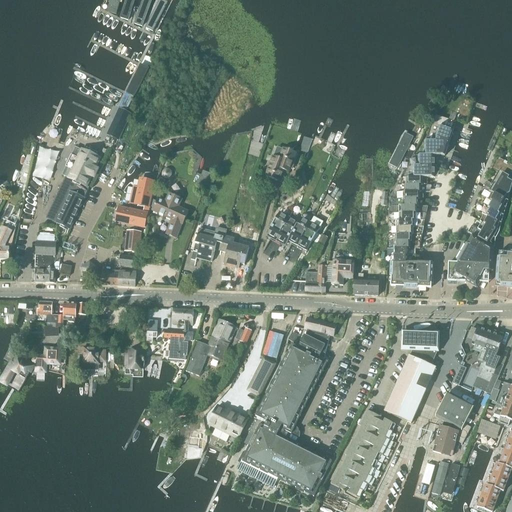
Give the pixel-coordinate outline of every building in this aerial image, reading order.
[(120,0),(110,0),(107,13),(117,16),(120,0)] [(134,0),(125,0),(120,19),(129,22),(134,0)] [(150,0),(140,0),(133,26),(142,28),(150,0)] [(168,4),(160,0),(159,0),(145,29),(153,33),(168,4)] [(147,50),(133,79),(141,82),(155,53),(147,50)] [(137,66),(129,63),(122,77),(130,80),(137,66)] [(120,110),(114,123),(126,129),(133,115),(121,110),(120,110)] [(424,156),(432,156),(444,156),(456,123),(434,116),(425,142),(424,156)] [(413,138),(405,134),(389,164),(397,169),(400,164),(413,138)] [(289,173),(297,154),(282,148),(278,158),(272,156),(264,177),(279,183),(284,171),(289,173)] [(73,171),(69,179),(86,187),(99,159),(83,151),(79,159),(75,157),(70,169),(73,171)] [(410,161),(414,153),(410,151),(406,159),(410,161)] [(432,167),(432,156),(424,156),(418,156),(418,167),(432,167)] [(511,168),(511,166),(499,159),(494,168),(500,172),(499,175),(501,177),(510,181),(511,177),(508,175),(511,168)] [(431,178),(432,167),(418,167),(412,167),(413,178),(423,178),(431,178)] [(169,169),(168,169),(167,169),(166,169),(165,169),(164,170),(163,171),(162,171),(162,172),(162,173),(162,174),(162,175),(162,176),(163,177),(164,178),(164,179),(165,179),(166,179),(167,179),(168,179),(169,179),(170,178),(171,177),(172,176),(172,175),(172,174),(172,173),(172,172),(171,172),(171,171),(170,170),(169,169)] [(210,191),(216,175),(204,170),(198,186),(210,191)] [(493,185),(489,191),(492,193),(492,194),(502,199),(503,198),(505,199),(507,196),(510,194),(511,185),(511,182),(501,177),(499,175),(498,177),(493,185)] [(421,186),(423,186),(423,178),(413,178),(408,178),(408,186),(421,186)] [(154,183),(153,183),(146,181),(141,180),(135,204),(148,207),(152,189),(153,184),(154,183)] [(489,191),(493,185),(492,185),(487,182),(484,189),(489,191)] [(71,192),(56,224),(71,231),(86,199),(71,192)] [(386,201),(388,192),(382,192),(381,200),(380,200),(379,206),(386,207),(387,201),(386,201)] [(178,207),(181,199),(170,194),(166,201),(159,198),(153,210),(172,219),(166,234),(176,238),(182,224),(183,224),(188,212),(178,207)] [(502,199),(492,194),(494,195),(491,201),(492,202),(501,207),(502,206),(506,199),(505,199),(503,198),(502,199)] [(501,207),(492,202),(488,209),(489,210),(499,214),(499,213),(504,206),(502,206),(501,207)] [(123,209),(120,223),(144,228),(147,214),(123,209)] [(499,214),(489,210),(486,217),(497,223),(497,221),(502,214),(499,213),(499,214)] [(277,241),(289,217),(280,212),(267,236),(277,241)] [(366,212),(358,213),(360,239),(369,239),(366,212)] [(286,246),(289,241),(298,223),(289,217),(277,241),(286,246)] [(497,223),(486,217),(487,218),(484,225),(485,225),(494,230),(495,229),(499,222),(497,221),(497,223)] [(298,246),(311,223),(301,218),(298,223),(289,241),(298,246)] [(0,259),(11,260),(11,247),(13,234),(15,226),(5,221),(1,229),(0,231),(0,259)] [(308,251),(320,228),(311,223),(298,246),(308,251)] [(494,239),(495,240),(499,233),(496,231),(497,230),(495,229),(494,230),(485,225),(482,231),(492,238),(494,239)] [(193,252),(191,260),(196,261),(197,257),(213,261),(216,250),(221,252),(225,236),(227,231),(217,228),(216,234),(209,232),(200,230),(199,235),(194,252),(193,252)] [(257,242),(260,232),(254,230),(251,240),(257,242)] [(124,252),(139,253),(141,233),(127,231),(124,252)] [(494,248),(495,246),(491,244),(494,239),(492,238),(482,231),(478,238),(494,248)] [(323,247),(328,238),(322,235),(317,244),(323,247)] [(225,236),(221,252),(227,253),(224,265),(239,269),(241,264),(245,265),(249,248),(251,243),(235,239),(225,236)] [(494,248),(478,238),(476,237),(471,246),(468,244),(457,263),(493,266),(494,248)] [(56,242),(37,243),(36,282),(56,283),(56,282),(56,242)] [(315,265),(323,248),(315,243),(306,261),(315,265)] [(508,286),(507,288),(511,288),(511,253),(500,253),(497,285),(508,286)] [(135,267),(136,257),(121,256),(120,266),(135,267)] [(354,280),(355,261),(335,259),(333,285),(335,285),(335,287),(338,288),(340,286),(343,286),(344,279),(354,280)] [(90,262),(81,268),(84,279),(95,280),(99,269),(90,262)] [(432,263),(417,263),(408,263),(406,263),(392,263),(390,263),(390,274),(392,274),(392,277),(391,286),(405,286),(417,287),(431,288),(432,263)] [(493,272),(493,266),(457,263),(449,263),(448,282),(466,282),(478,288),(477,287),(486,272),(493,272)] [(326,292),(327,267),(319,266),(318,282),(307,281),(306,291),(326,292)] [(135,287),(136,273),(102,271),(102,280),(98,280),(97,285),(135,287)] [(363,279),(363,275),(359,275),(359,279),(355,279),(354,295),(378,296),(379,280),(363,279)] [(51,318),(52,303),(39,302),(39,310),(37,310),(36,316),(48,316),(48,318),(51,318)] [(85,316),(85,308),(75,307),(75,304),(64,303),(63,317),(58,317),(58,324),(63,325),(63,320),(68,321),(68,323),(74,323),(74,318),(75,318),(75,315),(85,316)] [(183,326),(184,312),(174,311),(173,325),(183,326)] [(192,326),(194,313),(184,312),(183,326),(185,326),(184,333),(165,332),(164,338),(171,339),(169,359),(177,360),(179,343),(179,339),(184,339),(183,341),(192,342),(192,333),(188,333),(189,325),(192,326)] [(333,336),(336,326),(307,319),(304,329),(306,330),(305,336),(304,336),(298,348),(292,345),(256,416),(257,417),(249,432),(255,435),(242,461),(313,497),(321,482),(322,482),(324,477),(324,476),(331,462),(296,443),(299,438),(296,437),(298,432),(293,429),(327,362),(323,361),(330,335),(333,336)] [(222,361),(236,327),(219,320),(208,346),(211,348),(208,355),(212,357),(211,358),(218,361),(219,360),(222,361)] [(240,329),(236,339),(247,344),(253,331),(246,328),(244,331),(240,329)] [(472,329),(469,338),(473,340),(471,346),(474,347),(473,352),(480,354),(482,349),(485,350),(491,334),(478,329),(477,331),(472,329)] [(438,351),(439,334),(402,332),(402,349),(413,350),(410,357),(409,356),(384,412),(411,424),(436,368),(429,366),(436,350),(438,351)] [(484,363),(473,387),(490,395),(498,377),(502,366),(497,364),(499,360),(495,358),(503,336),(492,332),(491,334),(485,350),(487,351),(483,363),(484,363)] [(293,343),(297,337),(292,334),(288,340),(293,343)] [(199,377),(208,355),(211,348),(208,346),(199,342),(186,371),(199,377)] [(185,357),(187,344),(179,343),(177,360),(184,360),(184,357),(185,357)] [(34,357),(31,364),(35,366),(36,365),(37,365),(37,374),(44,374),(45,374),(45,372),(45,371),(45,370),(45,366),(61,367),(61,350),(59,350),(45,349),(44,349),(44,355),(44,357),(36,357),(34,357)] [(103,362),(103,353),(99,352),(99,351),(84,350),(83,356),(79,356),(79,371),(97,372),(97,361),(103,362)] [(144,360),(144,352),(130,352),(130,356),(125,355),(125,370),(131,370),(136,370),(143,371),(145,367),(145,365),(145,360),(144,360)] [(21,362),(16,359),(13,363),(11,362),(0,381),(8,386),(15,373),(27,380),(34,367),(22,360),(21,362)] [(264,359),(247,391),(259,397),(275,364),(264,359)] [(459,387),(463,378),(456,375),(452,384),(459,387)] [(511,386),(504,384),(496,408),(502,411),(500,417),(498,424),(508,428),(510,421),(511,421),(511,386)] [(499,392),(494,389),(489,400),(495,402),(499,392)] [(448,395),(436,419),(444,423),(443,426),(459,432),(456,442),(462,445),(471,429),(464,426),(473,408),(448,395)] [(217,408),(209,425),(239,440),(248,420),(241,416),(240,419),(217,408)] [(375,416),(366,411),(359,426),(361,427),(353,441),(352,441),(344,456),(346,457),(339,471),(338,470),(330,484),(344,491),(343,494),(354,500),(356,497),(359,499),(366,484),(368,485),(376,470),(373,469),(381,455),(383,456),(390,441),(388,440),(395,426),(392,424),(393,421),(376,413),(375,416)] [(188,436),(187,449),(202,450),(203,438),(206,439),(205,427),(197,426),(197,431),(190,430),(189,436),(188,436)] [(443,426),(435,452),(451,456),(456,442),(459,432),(443,426)] [(503,454),(511,457),(511,445),(507,443),(503,454)] [(511,457),(503,454),(499,465),(510,469),(511,469),(511,457)] [(451,465),(441,462),(431,494),(442,497),(451,465)] [(510,469),(499,465),(496,464),(491,475),(506,481),(510,469)] [(460,468),(452,466),(444,495),(452,497),(460,468)] [(487,487),(499,491),(502,492),(506,481),(491,475),(487,487)] [(499,491),(487,487),(484,485),(480,497),(495,503),(499,491)] [(491,511),(495,503),(480,497),(476,508),(485,511),(491,511)]
